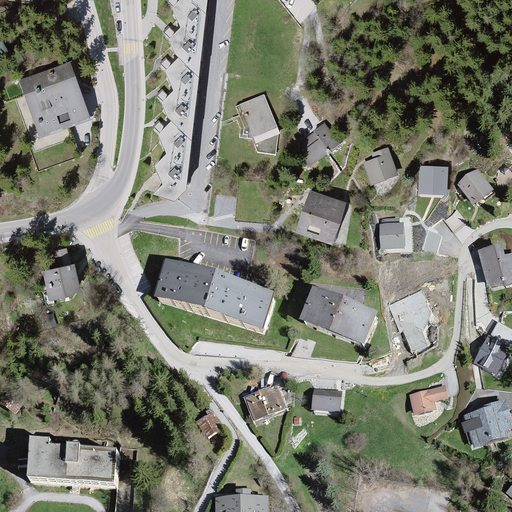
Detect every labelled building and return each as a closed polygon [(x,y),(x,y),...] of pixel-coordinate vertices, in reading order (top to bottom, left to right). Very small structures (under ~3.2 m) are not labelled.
[(174,0),(168,7),(179,26),(164,36),(176,53),(164,68),(171,85),(160,100),(166,117),(156,131),(164,151),(154,161),(160,180),(153,189),(172,197),(184,185),(204,0),(174,0)] [(0,58),(14,49),(0,29),(0,58)] [(72,63),(21,81),(39,136),(91,118),(72,63)] [(264,94),(236,106),(251,141),(253,140),(258,151),(275,154),(279,129),(264,94)] [(314,132),(302,141),(309,168),(340,143),(324,122),(313,131),(314,132)] [(373,158),(364,162),(372,183),(399,173),(389,148),(371,154),(373,158)] [(448,166),(420,165),(419,191),(447,192),(448,166)] [(478,170),(459,186),(475,207),(495,191),(478,170)] [(309,190),(296,231),(333,243),(347,203),(309,190)] [(447,217),(453,230),(467,223),(460,210),(447,217)] [(406,224),(381,225),(382,252),(407,250),(406,224)] [(424,245),(438,251),(444,235),(430,229),(424,245)] [(503,245),(479,252),(489,288),(511,281),(511,255),(506,257),(503,245)] [(54,251),(57,265),(71,262),(67,248),(54,251)] [(57,265),(43,269),(50,297),(81,289),(74,261),(71,262),(57,265)] [(278,296),(169,262),(158,298),(267,332),(278,296)] [(380,314),(317,290),(305,323),(368,347),(380,314)] [(419,313),(397,330),(412,349),(434,332),(419,313)] [(511,329),(499,323),(491,337),(511,348),(511,329)] [(490,337),(475,364),(497,376),(511,349),(511,348),(491,337),(490,337)] [(446,386),(410,395),(416,417),(438,411),(435,403),(449,399),(446,386)] [(270,390),(248,399),(257,423),(288,411),(280,389),(271,392),(270,390)] [(343,391),(315,390),(314,412),(342,413),(343,391)] [(8,392),(0,404),(16,415),(24,402),(8,392)] [(482,411),(465,417),(475,450),(510,440),(508,433),(511,431),(511,417),(507,401),(481,408),(482,411)] [(212,414),(198,423),(208,440),(223,431),(212,414)] [(55,445),(35,443),(32,484),(118,490),(121,454),(54,449),(55,445)] [(118,490),(116,511),(132,511),(137,449),(121,448),(121,454),(118,490)] [(270,511),(270,498),(218,499),(218,511),(270,511)]
